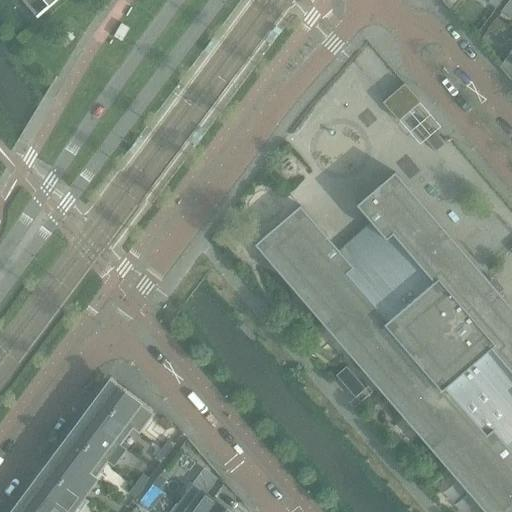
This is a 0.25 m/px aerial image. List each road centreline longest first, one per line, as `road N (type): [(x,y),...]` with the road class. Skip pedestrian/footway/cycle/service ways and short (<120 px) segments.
road 1 (residential): [(113,327),(367,0)]
road 2 (tertiary): [(0,293),(220,0)]
road 3 (tertiary): [(177,0),(0,254)]
road 4 (residential): [(113,327),(272,511)]
road 5 (residential): [(408,24),(406,54),(511,182)]
road 6 (residential): [(0,478),(113,327)]
road 7 (residential): [(511,118),(438,32),(408,24)]
